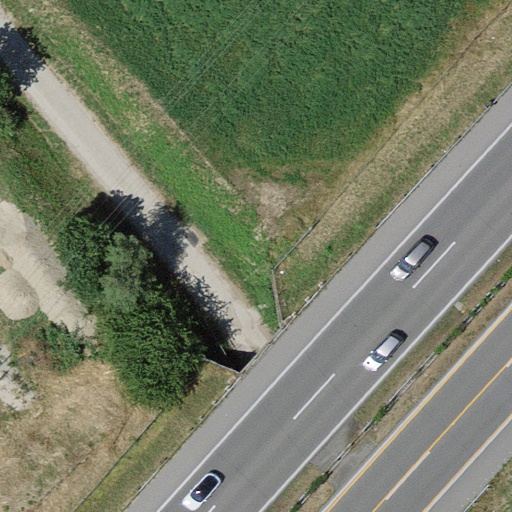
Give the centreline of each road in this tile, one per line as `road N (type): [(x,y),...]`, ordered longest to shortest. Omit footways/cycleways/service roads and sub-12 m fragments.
road 1 (motorway): [(511,182),(211,511)]
road 2 (track): [(0,29),(260,347)]
road 3 (track): [(395,511),(260,347)]
road 4 (motorway): [(376,511),(511,363)]
